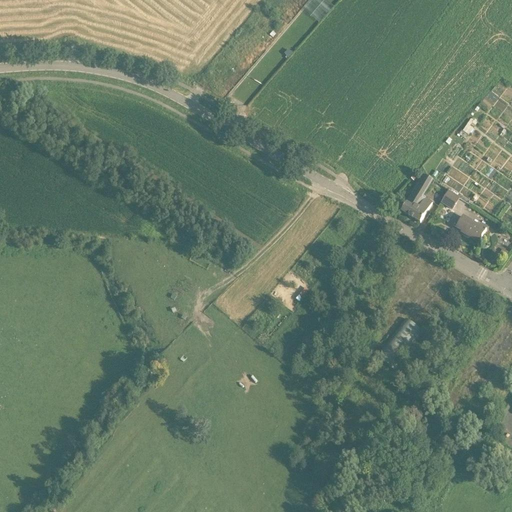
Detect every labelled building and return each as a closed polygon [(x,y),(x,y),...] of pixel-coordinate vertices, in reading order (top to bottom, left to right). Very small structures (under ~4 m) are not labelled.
[(471,121),(463,132),(468,136),(477,124),(471,121)] [(425,198),(435,183),(424,177),(402,213),(420,224),(433,203),(425,198)] [(441,204),(452,211),(460,199),(449,192),(441,204)] [(481,228),(464,217),(457,229),(462,232),(461,233),(478,243),(486,230),(482,227),(481,228)] [(393,371),(422,331),(406,320),(378,359),(393,371)]
